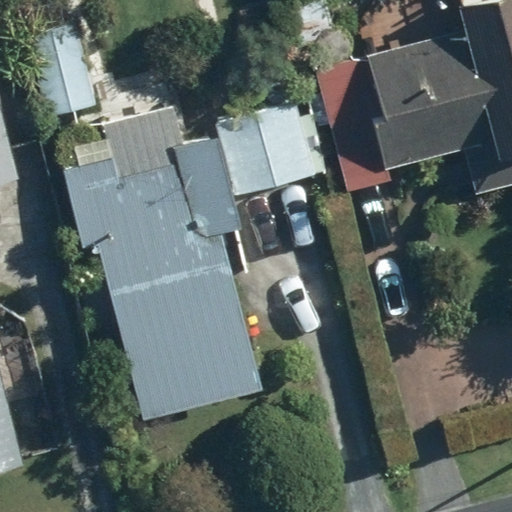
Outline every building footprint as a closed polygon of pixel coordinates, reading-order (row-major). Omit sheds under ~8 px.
[(294,0),(290,1),(301,43),(339,32),(330,0),(294,0)] [(511,178),(511,0),(464,0),(471,24),(319,64),(353,186),(396,175),(392,160),(466,141),(480,187),(511,178)] [(50,110),(101,99),(85,19),(32,30),(50,110)] [(0,177),(22,172),(0,85),(0,177)] [(102,237),(147,410),(264,380),(223,223),(245,218),(237,190),(318,168),(300,96),(216,117),(219,127),(179,138),(182,154),(125,169),(119,150),(68,164),(87,240),(102,237)] [(0,464),(27,457),(0,348),(0,464)]
